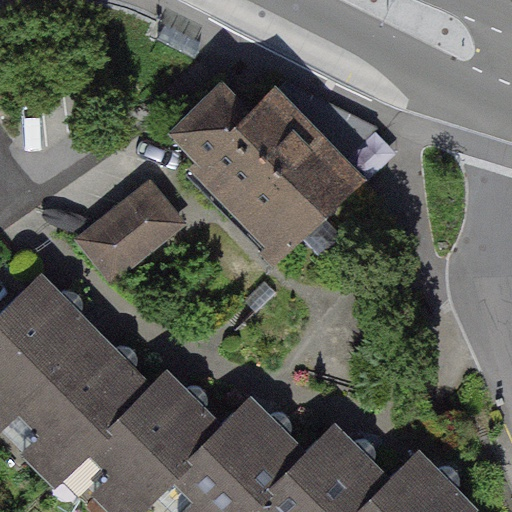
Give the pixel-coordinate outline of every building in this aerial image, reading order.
[(367,171),(279,79),(252,105),(227,79),(174,129),(202,159),(195,166),(279,254),(367,171)] [(152,180),(80,238),(114,279),(185,222),(152,180)] [(90,326),(40,273),(0,310),(0,404),(3,408),(90,326)] [(144,384),(95,331),(8,412),(58,465),(144,384)] [(120,511),(200,438),(150,385),(63,467),(105,511),(120,511)] [(243,511),(313,447),(263,394),(176,476),(209,511),(243,511)] [(352,511),(379,487),(329,434),(245,511),(352,511)] [(484,511),(435,460),(378,511),(484,511)]
